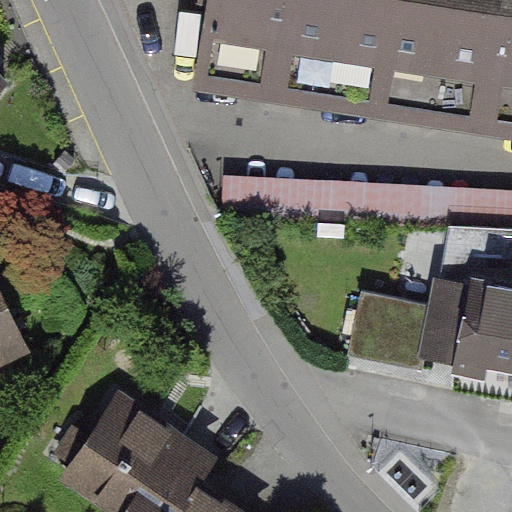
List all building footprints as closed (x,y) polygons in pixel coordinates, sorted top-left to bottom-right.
[(511,0),(216,0),(204,86),(511,133),(511,0)] [(0,101),(17,86),(0,68),(0,101)] [(0,371),(33,356),(0,286),(0,371)] [(511,292),(480,286),(461,379),(511,389),(511,292)] [(159,511),(205,452),(108,379),(35,475),(83,511),(159,511)] [(283,511),(205,452),(159,511),(283,511)]
